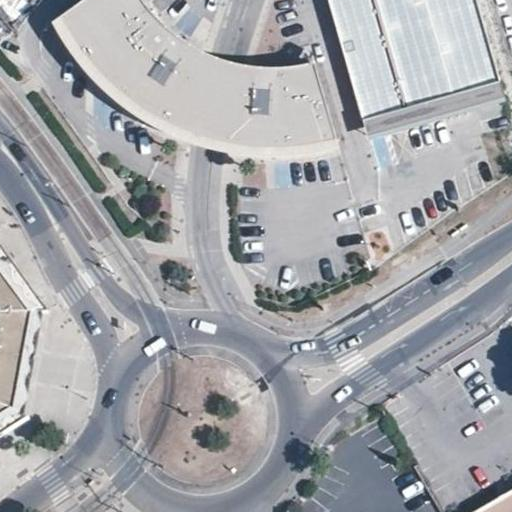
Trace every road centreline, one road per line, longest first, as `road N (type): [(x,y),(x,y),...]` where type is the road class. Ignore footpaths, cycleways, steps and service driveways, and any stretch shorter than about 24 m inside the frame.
road 1 (unclassified): [(237,332),(207,266),(199,198),(211,96),(242,0)]
road 2 (primary): [(511,236),(342,345),(269,353)]
road 3 (primary): [(296,436),(329,402),(511,279)]
road 4 (tertiary): [(51,213),(50,240),(113,352),(117,379)]
road 5 (tertiary): [(181,328),(133,305),(75,227),(51,213)]
road 6 (primary): [(108,424),(84,460),(14,511)]
road 7 (primary): [(108,424),(127,475),(157,501),(189,511)]
